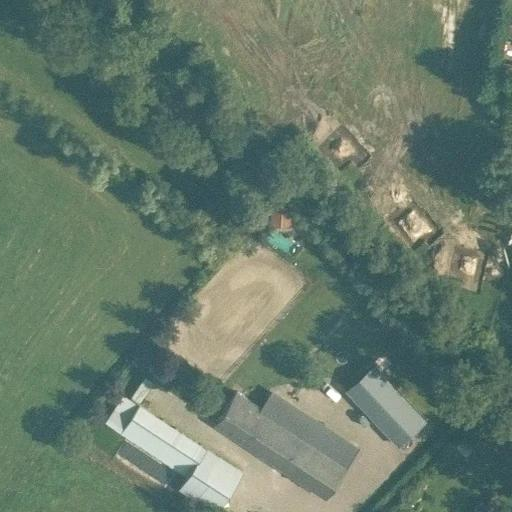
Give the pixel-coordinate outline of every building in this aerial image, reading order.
[(466,126),(457,167),(471,170),(469,180),(483,183),(492,142),(479,139),(482,129),(466,126)] [(272,222),(294,222),(293,200),(272,201),(272,222)] [(397,209),(386,219),(413,248),(424,238),(428,243),(440,232),(413,202),(401,213),(397,209)] [(456,247),(450,277),(465,280),(463,289),(478,292),(486,253),(456,247)] [(346,388),(385,430),(398,445),(425,420),(373,363),(346,388)] [(157,379),(178,391),(184,380),(163,368),(157,379)] [(146,374),(134,393),(141,397),(153,379),(146,374)] [(226,407),(216,422),(326,494),(357,447),(341,436),(313,418),(302,434),(260,406),(236,391),(226,407)] [(106,420),(122,429),(120,431),(189,475),(181,487),(216,510),(242,470),(123,393),(106,420)]
